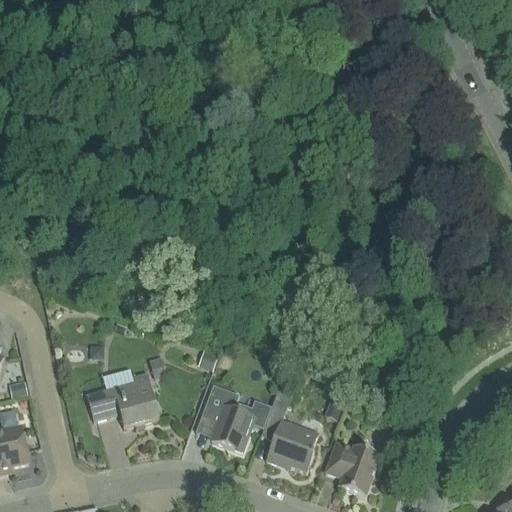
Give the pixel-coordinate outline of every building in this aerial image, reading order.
[(217,360),(210,358),(205,371),(213,373),(217,360)] [(168,381),(162,361),(150,364),(155,385),(168,381)] [(160,423),(149,384),(148,377),(133,381),(135,387),(107,395),(87,401),(94,426),(121,418),(124,433),(160,423)] [(26,384),(14,387),(17,401),(29,398),(26,384)] [(282,385),(272,411),(262,440),(274,444),(267,465),(282,470),(283,468),(308,477),(315,458),(313,457),(319,438),(283,425),(296,390),(282,385)] [(212,444),(243,456),(255,423),(234,415),(240,399),(214,389),(203,420),(219,426),(212,444)] [(12,471),(29,467),(22,431),(0,435),(0,478),(13,476),(12,471)] [(366,502),(381,460),(355,451),(354,453),(337,447),(326,476),(343,482),(339,492),(366,502)]
